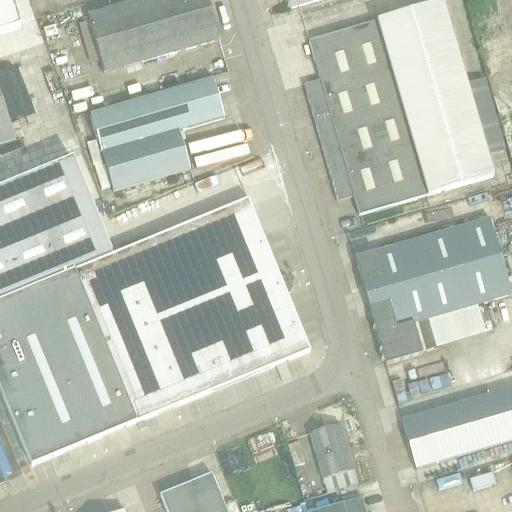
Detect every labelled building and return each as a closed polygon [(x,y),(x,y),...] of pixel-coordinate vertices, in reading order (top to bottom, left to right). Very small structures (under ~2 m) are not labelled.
[(0,0),(0,35),(20,29),(11,0),(0,0)] [(147,0),(87,18),(101,65),(69,74),(72,82),(103,73),(104,75),(219,41),(206,0),(147,0)] [(318,0),(284,0),(287,9),(318,0)] [(443,3),(377,22),(308,42),(319,82),(304,86),(337,202),(353,198),(358,217),(493,178),(443,3)] [(511,24),(495,16),(488,31),(511,42),(511,24)] [(38,35),(0,48),(7,70),(45,56),(38,35)] [(511,71),(502,74),(511,107),(511,71)] [(212,81),(90,117),(102,155),(113,194),(189,171),(178,133),(223,119),(212,81)] [(0,145),(16,141),(0,95),(0,145)] [(93,135),(84,138),(91,162),(101,159),(93,135)] [(70,159),(0,187),(0,393),(31,468),(136,424),(309,353),(286,295),(289,294),(291,290),(287,280),(283,278),(279,280),(247,201),(111,258),(70,159)] [(511,195),(502,198),(506,210),(511,208),(511,195)] [(474,307),(511,297),(489,220),(354,259),(385,365),(422,355),(421,351),(413,325),(474,307)] [(474,307),(413,325),(421,351),(482,334),(474,307)] [(475,373),(499,366),(496,358),(473,364),(475,373)] [(416,470),(511,442),(511,389),(402,422),(416,470)] [(322,481),(353,473),(339,426),(309,435),(322,481)] [(298,443),(288,447),(294,468),(305,465),(298,443)] [(435,490),(459,485),(456,471),(432,476),(435,490)] [(492,474),(469,481),(472,492),(495,486),(492,474)] [(166,511),(226,511),(212,476),(160,496),(166,511)] [(364,511),(361,499),(316,511),(364,511)]
